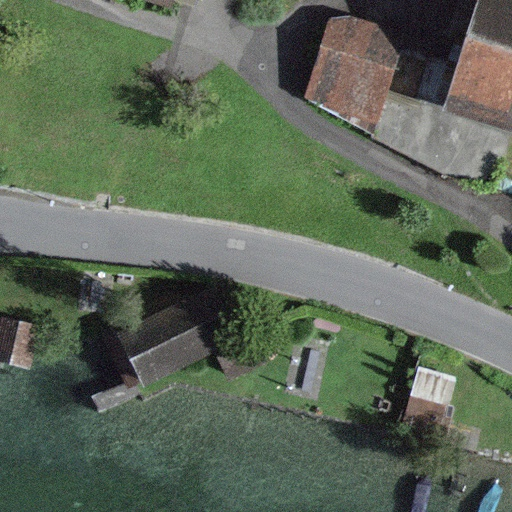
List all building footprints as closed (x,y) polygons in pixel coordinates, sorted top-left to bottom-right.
[(511,0),(486,0),(453,112),(511,129),(511,0)] [(414,39),(346,19),(323,98),(391,118),(414,39)] [(215,294),(123,335),(147,388),(239,347),(215,294)] [(42,327),(4,320),(0,343),(0,366),(34,373),(42,327)] [(417,395),(415,440),(453,442),(456,397),(417,395)]
